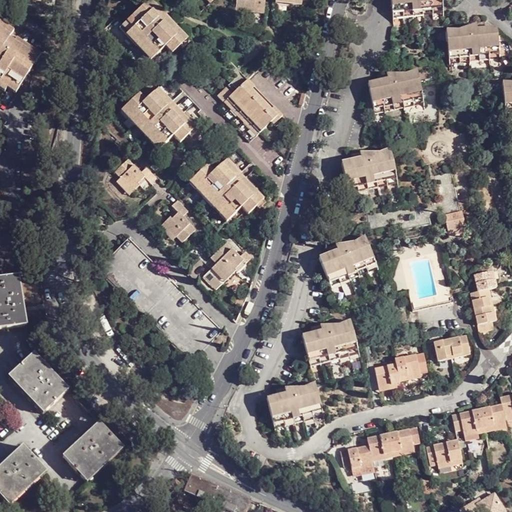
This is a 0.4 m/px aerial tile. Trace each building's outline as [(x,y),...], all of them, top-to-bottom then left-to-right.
[(256,14),(257,0),(230,0),(229,11),(256,14)] [(304,9),(305,0),(268,0),(268,5),(304,9)] [(391,0),(393,24),(443,20),(441,0),(391,0)] [(166,55),(182,40),(145,1),(114,31),(145,63),(160,49),(166,55)] [(19,93),(43,54),(20,39),(17,43),(12,40),(17,31),(0,20),(0,85),(9,91),(11,88),(19,93)] [(459,31),(446,30),(450,71),(500,67),(496,28),(477,30),(477,25),(459,31)] [(386,79),(367,83),(375,115),(424,105),(417,71),(405,75),(386,75),(386,79)] [(251,138),(275,114),(243,80),(227,95),(220,88),(212,97),(251,138)] [(511,84),(502,83),(506,125),(511,124),(511,84)] [(320,115),(326,117),(334,90),(325,88),(320,115)] [(334,90),(326,117),(330,118),(336,91),(334,90)] [(175,145),(190,130),(153,92),(142,104),(135,97),(117,115),(155,153),(169,139),(175,145)] [(360,161),(341,165),(347,194),(395,184),(389,154),(377,157),(359,156),(360,161)] [(244,215),(259,200),(222,162),(210,174),(204,167),(186,185),(224,223),(238,209),(244,215)] [(148,187),(154,181),(143,171),(138,177),(125,164),(113,177),(118,182),(117,184),(130,197),(144,183),(148,187)] [(181,219),(187,213),(176,202),(171,208),(177,214),(171,220),(169,218),(161,226),(174,239),(175,238),(181,243),(193,231),(181,219)] [(458,215),(441,220),(446,239),(463,235),(458,215)] [(335,253),(318,261),(329,288),(374,269),(361,238),(352,246),(334,248),(335,253)] [(206,348),(221,333),(129,239),(117,251),(98,270),(189,364),(206,348)] [(243,267),(249,261),(243,254),(238,260),(224,246),(209,260),(215,266),(202,278),(215,292),(234,273),(232,272),(241,265),(243,267)] [(486,303),(491,303),(489,291),(496,289),(493,280),(490,281),(488,273),(472,277),(476,293),(469,295),(478,334),(492,331),(491,324),(495,323),(493,313),(488,313),(487,308),(486,303)] [(0,329),(29,326),(23,277),(0,279),(0,329)] [(319,333),(301,338),(309,366),(357,353),(348,320),(337,327),(319,329),(319,333)] [(465,337),(432,344),(436,364),(469,356),(465,337)] [(370,345),(361,347),(365,363),(374,361),(370,345)] [(43,414),(68,390),(34,354),(9,378),(43,414)] [(373,369),(377,387),(388,385),(389,389),(399,386),(398,382),(406,380),(406,378),(417,375),(412,354),(393,359),(394,364),(373,369)] [(284,396),(266,401),(274,429),(322,416),(313,383),(302,389),(283,391),(284,396)] [(460,417),(452,418),(455,434),(463,432),(464,435),(475,432),(476,436),(493,432),(493,430),(505,427),(503,420),(511,417),(511,396),(499,400),(500,407),(460,417)] [(86,483),(122,448),(99,423),(61,458),(86,483)] [(348,451),(339,453),(342,468),(351,466),(352,473),(361,471),(361,468),(373,465),(372,458),(384,455),(385,458),(403,454),(402,451),(414,448),(413,445),(420,443),(417,429),(368,440),(369,447),(348,451)] [(434,447),(426,450),(430,466),(437,464),(438,466),(450,464),(450,466),(461,463),(457,443),(434,447)] [(0,499),(9,509),(45,474),(21,449),(0,468),(0,499)] [(250,511),(255,503),(191,476),(185,493),(222,509),(228,511),(250,511)] [(174,481),(167,489),(173,494),(181,485),(175,480),(174,481)] [(504,511),(494,495),(477,506),(480,511),(504,511)] [(179,511),(181,509),(163,502),(158,511),(179,511)]
